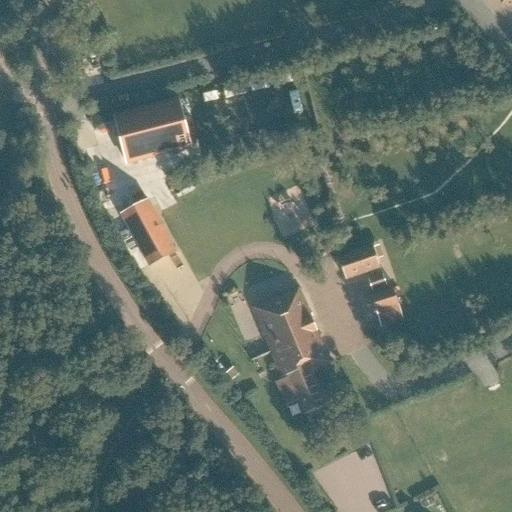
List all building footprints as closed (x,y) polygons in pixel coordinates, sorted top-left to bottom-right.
[(178,100),(114,117),(127,164),(190,148),(178,100)] [(176,253),(149,201),(122,216),(150,267),(176,253)] [(380,269),(373,247),(337,259),(345,281),(380,269)] [(384,286),(381,278),(370,281),(373,289),(384,286)] [(404,319),(394,288),(366,298),(371,315),(376,314),(380,327),(404,319)] [(332,364),(301,290),(254,310),(284,382),(279,384),(287,404),(298,399),(305,417),(327,408),(312,372),(332,364)] [(238,376),(233,369),(226,375),(232,382),(238,376)]
